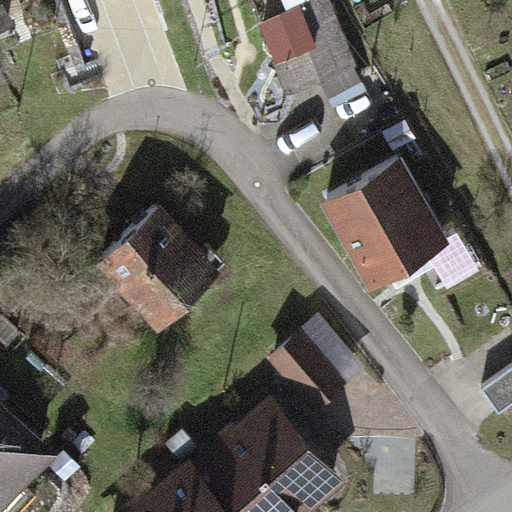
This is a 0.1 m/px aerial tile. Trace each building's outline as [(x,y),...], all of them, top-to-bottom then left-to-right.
[(335,0),(281,0),(260,10),(293,85),(360,56),(335,0)] [(415,150),(338,191),(386,279),(462,238),(415,150)] [(236,263),(173,194),(107,253),(169,323),(236,263)] [(309,325),(275,355),(323,409),(357,379),(309,325)] [(511,365),(486,383),(505,411),(511,405),(511,365)] [(0,501),(60,437),(0,381),(0,501)] [(195,456),(240,511),(292,511),(349,467),(282,385),(195,456)] [(240,511),(195,456),(124,511),(240,511)]
